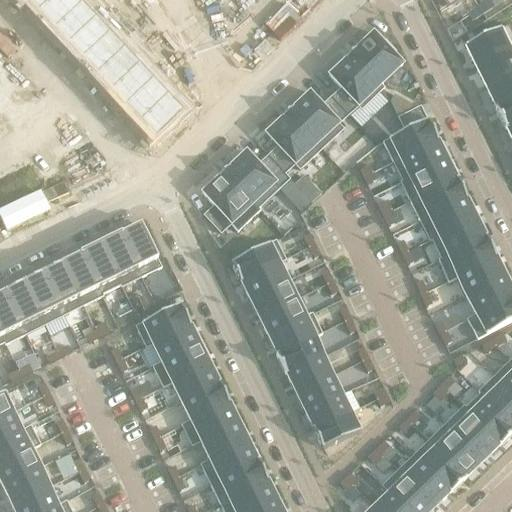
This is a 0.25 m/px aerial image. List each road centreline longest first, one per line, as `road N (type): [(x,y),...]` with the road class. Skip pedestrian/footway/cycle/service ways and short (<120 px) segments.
road 1 (residential): [(482,511),(511,484),(511,210),(414,0)]
road 2 (residential): [(157,186),(320,511)]
road 3 (residential): [(357,0),(157,186)]
road 4 (residential): [(157,186),(0,262)]
